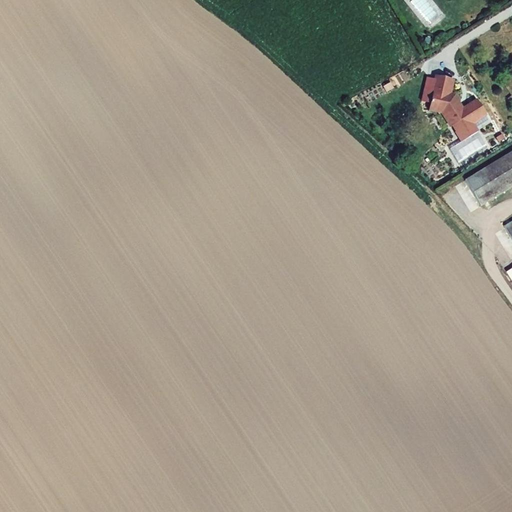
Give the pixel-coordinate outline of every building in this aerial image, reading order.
[(454,95),(450,94),(453,80),(435,76),(435,79),(434,83),(436,84),(435,91),(432,90),(431,94),(423,92),(421,101),(430,104),(428,110),(442,113),(451,128),(453,126),(456,131),(455,132),(462,142),(477,132),(477,131),(473,125),(478,121),(477,120),(486,115),(477,100),(462,109),(461,106),(460,107),(458,103),(459,103),(454,95)] [(435,79),(426,77),(423,92),(431,94),(432,90),(435,91),(436,84),(434,83),(435,79)] [(383,86),(386,91),(392,88),(390,83),(383,86)] [(477,131),(491,122),(486,115),(477,120),(478,121),(473,125),(477,131)] [(511,151),(464,181),(480,206),(511,186),(511,151)]
